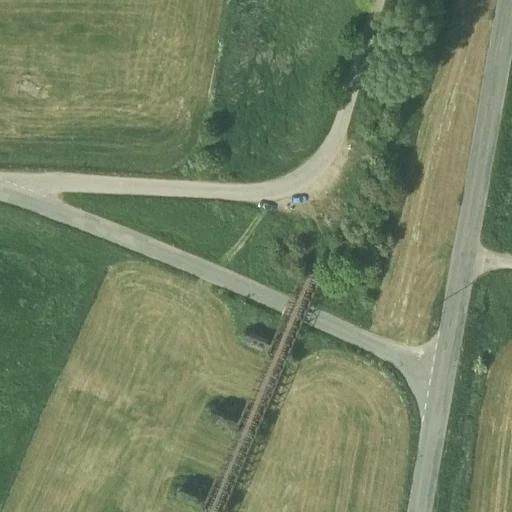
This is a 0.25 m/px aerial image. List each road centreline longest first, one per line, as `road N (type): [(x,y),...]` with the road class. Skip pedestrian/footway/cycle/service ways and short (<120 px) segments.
road 1 (unclassified): [(0,191),(45,178),(257,186),(309,173),(332,153),(348,122),(383,0)]
road 2 (unclassified): [(0,191),(230,281),(441,384)]
road 3 (tertiary): [(511,11),(441,384)]
road 4 (tertiary): [(441,384),(421,511)]
